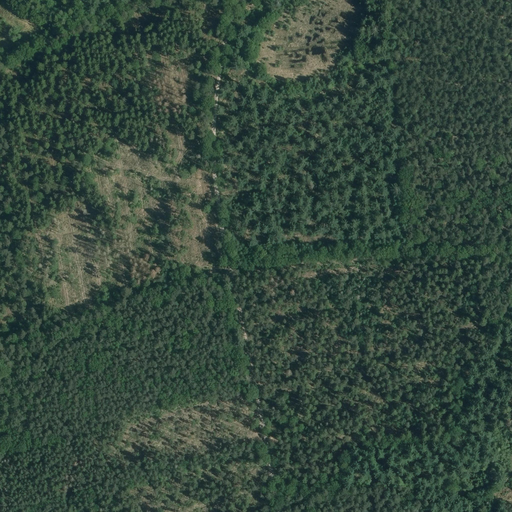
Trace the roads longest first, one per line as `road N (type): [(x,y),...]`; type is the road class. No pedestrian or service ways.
road 1 (track): [(237,0),(213,125),(228,268)]
road 2 (track): [(228,268),(275,491)]
road 3 (track): [(40,45),(108,14),(165,0)]
